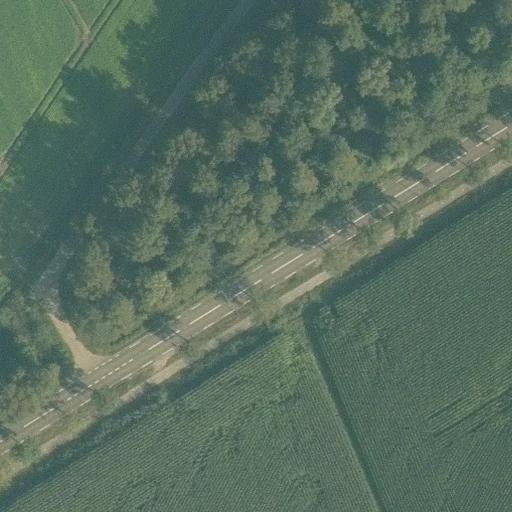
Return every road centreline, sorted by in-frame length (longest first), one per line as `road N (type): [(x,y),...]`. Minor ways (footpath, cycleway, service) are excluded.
road 1 (tertiary): [(511,129),(99,380)]
road 2 (unclassified): [(99,380),(39,292),(269,0)]
